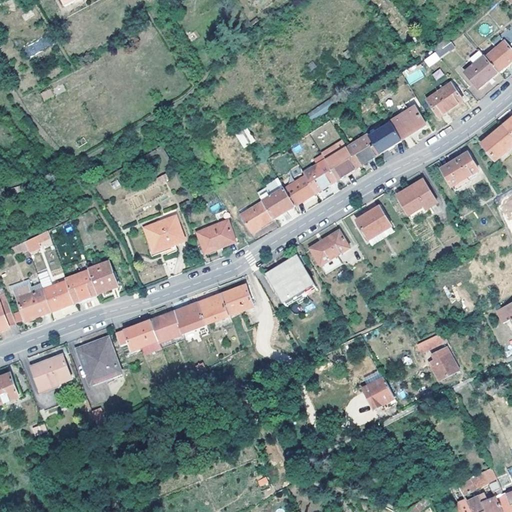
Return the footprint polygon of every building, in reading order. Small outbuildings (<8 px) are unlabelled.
[(511,38),(488,58),(500,72),(511,62),(511,38)] [(447,46),(437,53),(442,58),(451,52),(447,46)] [(488,58),(481,51),(472,58),(477,64),(467,72),(481,88),(500,72),(488,58)] [(437,53),(427,59),(431,65),(442,58),(437,53)] [(417,64),(402,71),(409,85),(424,78),(417,64)] [(440,68),(432,74),(436,80),(444,75),(440,68)] [(430,100),(441,117),(465,101),(453,84),(430,100)] [(50,88),(41,93),(44,101),(54,96),(50,88)] [(392,122),(393,124),(402,139),(403,141),(428,125),(416,107),(392,122)] [(335,126),(331,119),(323,124),(327,130),(335,126)] [(511,147),(511,120),(505,126),(483,145),(496,161),(511,147)] [(402,139),(393,124),(372,138),(382,154),(383,153),(403,141),(402,139)] [(243,126),(234,132),(243,145),(252,139),(243,126)] [(382,154),(372,138),(371,135),(349,149),(361,167),(382,154)] [(361,167),(349,149),(328,162),(337,175),(340,180),(361,167)] [(443,170),(455,187),(481,171),(470,153),(443,170)] [(318,193),(340,180),(337,175),(328,162),(328,161),(306,174),(308,177),(312,183),(318,193)] [(312,183),(308,177),(287,191),(293,202),(297,207),(318,193),(312,183)] [(400,199),(413,219),(439,203),(425,181),(410,191),(411,193),(400,199)] [(295,207),(297,207),(293,202),(287,191),(286,189),(275,196),(271,189),(261,195),(265,203),(275,219),(295,207)] [(275,219),(265,203),(244,216),(254,233),(275,219)] [(359,222),(371,241),(393,226),(381,207),(359,222)] [(251,234),(254,233),(244,216),(241,218),(251,234)] [(148,229),(156,251),(185,240),(177,218),(148,229)] [(199,234),(207,254),(238,242),(229,222),(199,234)] [(313,250),(329,274),(344,266),(338,257),(351,248),(341,232),(313,250)] [(39,243),(37,237),(27,241),(29,248),(39,243)] [(18,253),(29,248),(27,241),(16,247),(18,253)] [(270,276),(289,308),(319,289),(300,258),(270,276)] [(94,277),(101,295),(120,287),(111,264),(92,271),(94,277)] [(77,303),(101,295),(94,277),(92,271),(68,280),(69,282),(69,283),(77,303)] [(16,298),(20,297),(18,292),(31,287),(29,282),(12,289),(16,298)] [(69,283),(69,282),(45,291),(53,311),(54,312),(77,303),(69,283)] [(34,295),(45,291),(44,289),(42,283),(31,287),(34,295)] [(28,321),(54,312),(53,311),(45,291),(34,295),(31,287),(18,292),(20,297),(28,321)] [(230,314),(231,316),(255,307),(248,287),(224,296),(230,314)] [(224,296),(201,305),(209,325),(231,317),(231,316),(230,314),(224,296)] [(0,332),(19,325),(15,315),(13,315),(8,303),(0,305),(0,332)] [(184,331),(185,334),(209,325),(201,305),(177,313),(184,331)] [(22,312),(15,315),(19,325),(26,322),(22,312)] [(185,335),(185,334),(184,331),(177,313),(154,322),(162,344),(185,335)] [(118,335),(123,348),(133,344),(135,351),(145,347),(147,353),(163,348),(163,346),(162,344),(154,322),(118,335)] [(443,350),(452,345),(445,332),(427,341),(429,344),(430,342),(434,349),(440,345),(443,350)] [(95,367),(87,371),(92,383),(114,375),(112,368),(121,365),(110,338),(87,347),(95,367)] [(79,350),(87,371),(95,367),(87,347),(79,350)] [(439,375),(441,381),(461,370),(452,353),(443,358),(441,353),(436,356),(438,360),(432,364),(439,375)] [(36,374),(43,391),(74,379),(64,356),(41,365),(44,371),(36,374)] [(34,367),(36,374),(44,371),(41,365),(34,367)] [(126,377),(121,365),(112,368),(114,375),(92,383),(93,387),(115,378),(117,381),(126,377)] [(368,382),(380,376),(378,371),(366,377),(368,382)] [(0,380),(0,405),(22,397),(13,375),(0,380)] [(372,404),(375,410),(397,398),(387,380),(386,378),(364,390),(372,404)] [(95,419),(104,416),(100,408),(92,411),(95,419)] [(34,427),(37,435),(45,432),(43,425),(34,427)] [(472,479),(459,486),(464,496),(472,492),(480,487),(498,479),(498,478),(494,469),(472,478),(472,479)] [(497,481),(489,484),(492,491),(500,488),(497,481)] [(505,511),(499,499),(499,498),(490,502),(487,496),(485,496),(468,503),(471,510),(471,511),(505,511)] [(505,511),(511,511),(511,504),(508,496),(499,499),(505,511)] [(468,503),(461,506),(463,511),(471,511),(471,510),(468,503)]
